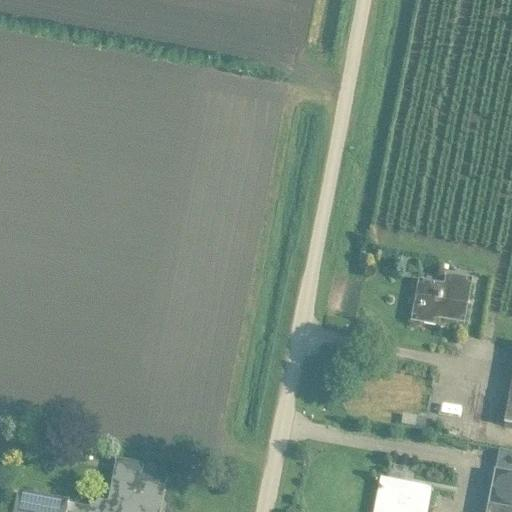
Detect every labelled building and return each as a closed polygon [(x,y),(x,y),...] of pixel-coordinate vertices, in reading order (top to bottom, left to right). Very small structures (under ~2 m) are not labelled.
[(463,325),(472,281),(445,275),(443,286),(418,281),(410,322),(436,327),(437,320),(463,325)] [(511,427),(511,380),(503,426),(511,427)] [(421,400),(437,403),(439,392),(424,390),(421,400)] [(159,511),(165,480),(140,476),(142,466),(116,461),(108,504),(100,502),(89,510),(69,506),(69,505),(18,496),(15,511),(159,511)] [(511,511),(511,476),(494,473),(486,511),(511,511)] [(427,511),(432,489),(380,479),(373,511),(427,511)]
